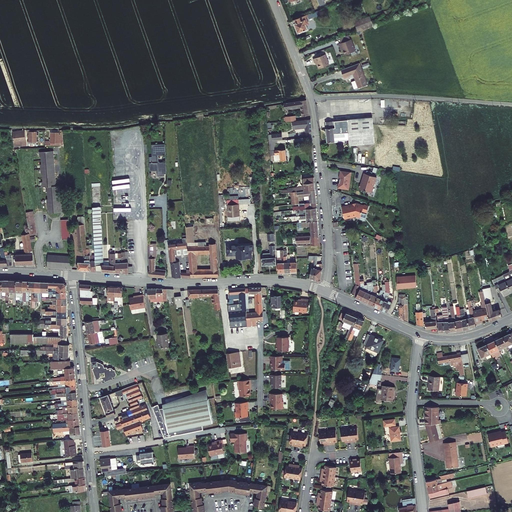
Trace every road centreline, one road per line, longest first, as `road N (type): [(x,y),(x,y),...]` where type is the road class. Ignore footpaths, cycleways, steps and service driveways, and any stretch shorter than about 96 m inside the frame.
road 1 (residential): [(71,275),(94,511)]
road 2 (residential): [(310,97),(511,104)]
road 3 (residential): [(323,291),(327,231),(310,97)]
road 4 (residential): [(220,283),(227,339),(260,339),(260,417)]
road 5 (tertiary): [(220,283),(71,275)]
